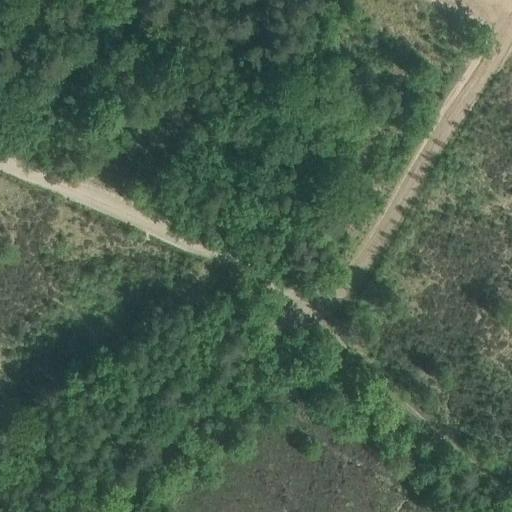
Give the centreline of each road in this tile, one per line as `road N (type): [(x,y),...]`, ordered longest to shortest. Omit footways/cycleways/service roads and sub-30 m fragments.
road 1 (track): [(511,0),(344,295),(329,302),(0,154)]
road 2 (track): [(120,511),(303,296)]
